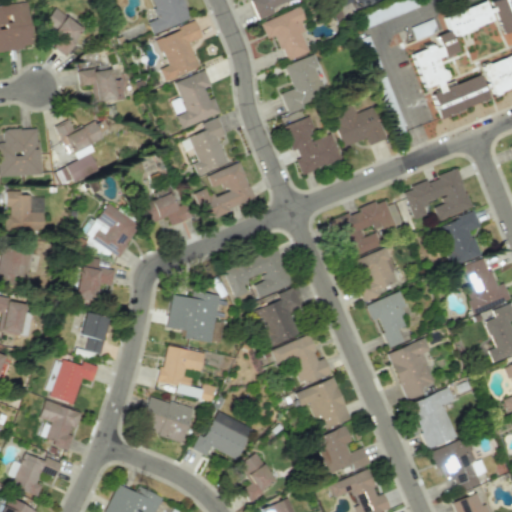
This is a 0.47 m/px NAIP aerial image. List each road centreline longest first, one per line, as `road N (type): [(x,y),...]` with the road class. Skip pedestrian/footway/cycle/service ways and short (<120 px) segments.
road 1 (residential): [(511,119),(156,261),(146,273),(100,443),(68,511)]
road 2 (residential): [(294,211),(422,511)]
road 3 (residential): [(294,211),(251,124),(238,50),(217,0)]
road 4 (residential): [(220,511),(187,483),(100,443)]
